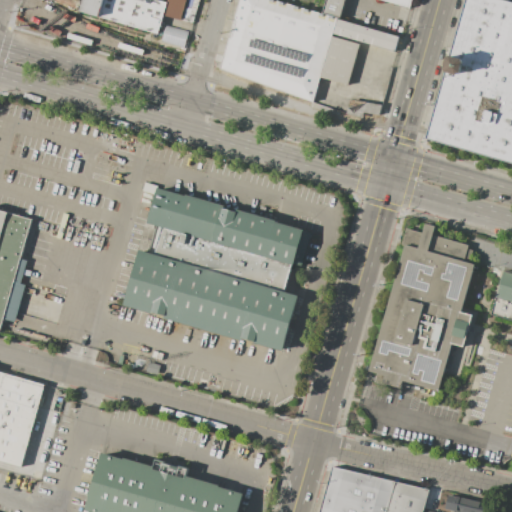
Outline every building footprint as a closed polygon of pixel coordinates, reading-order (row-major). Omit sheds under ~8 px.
[(79,0),(77,10),(54,3),(54,0),(79,0)] [(103,0),(99,17),(81,11),(84,0),(103,0)] [(158,34),(99,17),(103,0),(157,0),(167,2),(163,15),(158,34)] [(167,2),(167,0),(185,0),(180,20),(163,15),(167,2)] [(239,0),(278,0),(322,13),(337,17),(336,19),(331,36),(320,77),(313,102),(220,69),(239,0)] [(337,17),(322,13),(325,0),(345,0),(340,18),(337,17)] [(412,0),(410,9),(378,0),(412,0)] [(464,0),(505,0),(511,2),(511,161),(426,138),(464,0)] [(331,36),(336,19),(399,37),(394,53),(360,44),(331,36)] [(160,42),(184,46),(187,30),(163,25),(160,42)] [(331,36),(360,44),(348,85),(320,77),(331,36)] [(350,99),(381,104),(379,115),(365,112),(364,117),(356,116),(346,113),(350,99)] [(282,350),(124,304),(140,250),(149,252),(157,225),(146,222),(157,187),(186,196),(186,194),(224,205),(223,208),(238,213),(239,210),(276,220),(275,222),(303,230),(303,231),(311,233),(301,266),(293,264),(293,265),(292,264),(284,292),(298,296),(282,350)] [(0,210),(32,220),(20,258),(28,260),(21,284),(25,285),(14,323),(3,320),(0,328),(0,210)] [(439,391),(452,344),(463,347),(472,315),(460,311),(474,264),(469,262),(472,250),(468,249),(469,245),(433,235),(436,226),(424,223),(422,232),(406,227),(400,246),(404,247),(368,371),(385,376),(383,384),(401,389),(404,381),(439,391)] [(511,272),(502,270),(490,314),(511,320),(511,272)] [(0,371),(44,385),(21,466),(0,460),(0,371)] [(85,511),(102,452),(123,459),(124,457),(154,466),(156,459),(166,461),(165,463),(179,467),(179,465),(189,468),(187,475),(220,484),(220,486),(243,492),(237,511),(85,511)] [(395,481),(386,511),(319,511),(332,466),(395,481)] [(386,511),(395,481),(429,490),(422,511),(386,511)] [(482,511),(457,511),(445,509),(449,494),(485,503),(482,511)]
